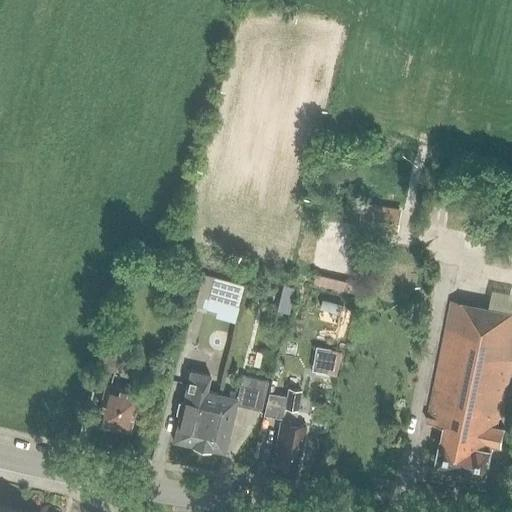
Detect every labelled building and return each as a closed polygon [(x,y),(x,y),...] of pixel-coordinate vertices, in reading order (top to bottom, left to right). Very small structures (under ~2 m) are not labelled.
[(360,228),(399,234),(403,208),(364,202),(360,228)] [(214,278),(202,275),(194,306),(206,309),(214,278)] [(511,364),(511,313),(451,301),(427,423),(444,427),(442,441),(441,440),(435,467),(485,477),(492,446),(501,448),(504,430),(496,428),(498,419),(501,419),(511,364)] [(102,344),(95,368),(115,373),(121,349),(102,344)] [(337,376),(341,353),(330,351),(326,374),(337,376)] [(173,441),(193,446),(200,417),(212,420),(218,394),(206,392),(210,376),(190,371),(182,404),(178,403),(175,414),(179,415),(173,441)] [(237,398),(218,394),(212,420),(200,417),(193,446),(196,447),(197,450),(204,452),(207,449),(224,453),(235,406),(260,412),(267,382),(242,376),(237,398)] [(109,425),(129,430),(139,394),(135,393),(137,387),(132,386),(130,392),(105,385),(95,421),(98,422),(99,426),(107,428),(109,425)] [(281,419),(282,419),(284,409),(297,411),(301,391),(288,389),(286,397),(269,394),(263,416),(281,419)] [(288,420),(282,419),(281,419),(275,452),(277,452),(275,465),(296,468),(299,456),(300,456),(306,427),(287,424),(288,420)]
